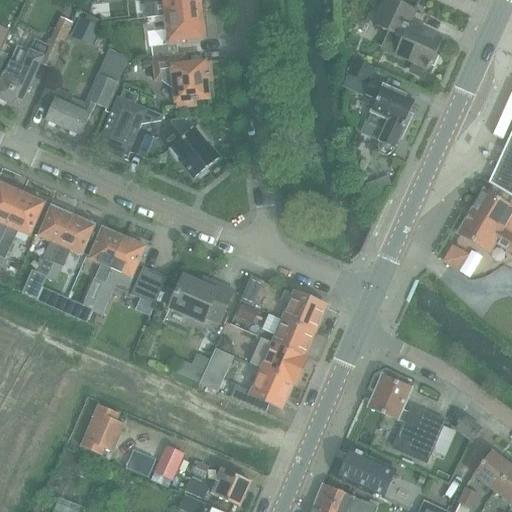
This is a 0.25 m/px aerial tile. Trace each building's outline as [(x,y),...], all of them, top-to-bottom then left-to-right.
[(153,2),(155,18),(166,17),(201,13),(199,0),(144,0),(145,3),(153,2)] [(442,42),(424,34),(408,27),(415,11),(391,0),(385,0),(373,27),(389,34),(382,49),(414,63),(410,72),(424,78),(428,71),(429,71),(442,42)] [(0,53),(17,13),(12,10),(4,30),(0,28),(0,53)] [(151,47),(152,58),(178,55),(177,44),(180,44),(179,41),(204,38),(201,13),(166,17),(169,45),(151,47)] [(101,26),(82,17),(72,38),(91,47),(101,26)] [(9,63),(2,79),(0,84),(0,99),(20,109),(40,64),(50,69),(61,46),(66,35),(55,31),(50,41),(48,41),(44,51),(33,45),(30,53),(18,47),(10,64),(9,63)] [(178,55),(152,58),(155,83),(161,83),(175,92),(176,108),(192,106),(191,101),(208,99),(205,78),(210,77),(209,63),(182,66),(182,67),(179,67),(178,55)] [(367,85),(374,69),(354,61),(347,76),(367,85)] [(98,76),(85,105),(72,99),(69,107),(55,100),(45,122),(80,138),(95,105),(106,110),(117,84),(114,83),(118,74),(106,69),(102,77),(98,76)] [(406,97),(388,88),(371,81),(365,94),(377,99),(361,134),(380,143),(378,146),(378,154),(386,158),(392,153),(397,141),(400,142),(412,116),(409,115),(414,103),(405,99),(406,97)] [(163,118),(117,98),(97,147),(100,148),(99,149),(112,155),(113,153),(123,158),(124,156),(128,158),(130,153),(141,126),(161,123),(163,118)] [(171,149),(195,179),(219,160),(203,140),(205,138),(197,128),(194,130),(186,120),(170,122),(184,139),(171,149)] [(511,132),(487,186),(511,197),(511,132)] [(153,139),(138,133),(130,153),(144,160),(153,139)] [(376,181),(365,186),(369,197),(381,193),(376,181)] [(0,244),(22,195),(0,185),(0,244)] [(470,214),(511,237),(511,207),(484,191),(470,214)] [(6,260),(11,248),(18,231),(30,236),(44,205),(22,195),(0,244),(0,257),(4,259),(6,260)] [(51,208),(43,227),(39,238),(51,243),(38,274),(47,278),(73,218),(51,208)] [(511,237),(470,214),(459,234),(491,253),(496,245),(511,254),(511,237)] [(82,257),(87,245),(95,227),(73,218),(47,278),(56,282),(63,266),(63,267),(70,252),(82,257)] [(83,307),(93,311),(124,239),(102,230),(89,261),(101,266),(95,280),(83,307)] [(132,280),(137,267),(145,249),(124,239),(93,311),(102,316),(114,288),(120,274),(132,280)] [(155,306),(166,278),(143,268),(131,296),(155,306)] [(253,308),(256,301),(264,283),(251,277),(243,295),(240,303),(253,308)] [(220,324),(225,311),(233,293),(213,284),(211,290),(183,278),(175,296),(169,309),(203,324),(206,318),(220,324)] [(27,283),(22,294),(37,301),(42,289),(27,283)] [(284,320),(314,334),(325,308),(294,295),(285,291),(281,301),(290,305),(284,320)] [(304,357),(314,334),(284,320),(273,345),(306,359),(306,358),(304,357)] [(295,384),(306,359),(273,345),(261,340),(251,365),(262,370),(295,384)] [(176,374),(199,384),(209,360),(197,355),(192,366),(181,361),(176,374)] [(236,386),(230,399),(266,414),(271,403),(282,408),(292,384),(295,385),(295,384),(262,370),(252,393),(236,386)] [(382,378),(369,409),(386,417),(404,425),(398,438),(394,450),(426,464),(426,462),(431,452),(434,443),(436,440),(443,423),(410,408),(408,414),(400,411),(410,390),(382,378)] [(118,416),(101,409),(83,450),(101,458),(104,451),(112,454),(124,426),(115,423),(118,416)] [(470,443),(480,430),(465,418),(455,431),(470,443)] [(166,448),(154,474),(171,481),(182,455),(166,448)] [(393,477),(396,471),(375,462),(372,460),(363,456),(363,455),(362,454),(361,455),(357,453),(358,452),(356,452),(356,453),(352,451),(350,455),(347,462),(344,468),(341,475),(338,481),(342,482),(345,484),(358,490),(362,492),(374,497),(373,498),(375,499),(375,498),(379,499),(378,501),(380,501),(380,500),(382,501),(385,495),(393,477)] [(493,493),(511,469),(490,453),(472,477),(493,493)] [(493,493),(511,506),(511,469),(493,493)] [(210,495),(221,500),(239,508),(250,483),(221,470),(210,495)] [(204,500),(210,488),(192,480),(186,492),(204,500)] [(375,511),(377,508),(323,486),(312,511),(375,511)] [(468,510),(475,494),(464,489),(454,511),(465,511),(467,509),(468,510)] [(73,495),(66,511),(93,511),(96,505),(73,495)]
